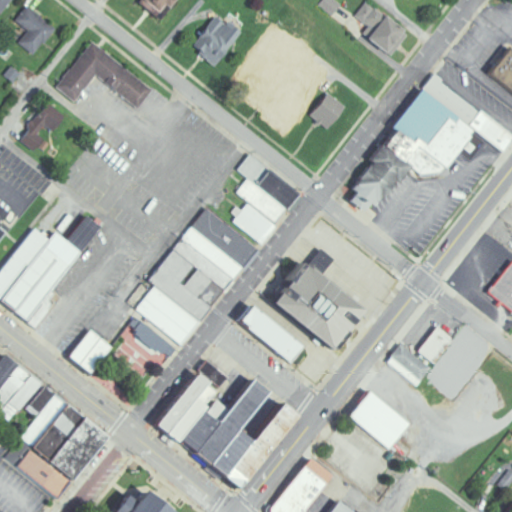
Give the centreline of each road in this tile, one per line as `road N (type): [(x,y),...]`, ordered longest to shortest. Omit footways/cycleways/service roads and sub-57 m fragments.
road 1 (residential): [(129,432),(472,0)]
road 2 (residential): [(422,283),(74,0)]
road 3 (trunk): [(239,511),(511,169)]
road 4 (residential): [(437,45),(382,0),(93,15)]
road 5 (primary): [(228,511),(0,329)]
road 6 (residential): [(248,142),(163,242),(144,247),(127,236)]
road 7 (residential): [(0,138),(127,236)]
road 8 (residential): [(127,236),(36,358)]
road 9 (residential): [(0,132),(93,15)]
